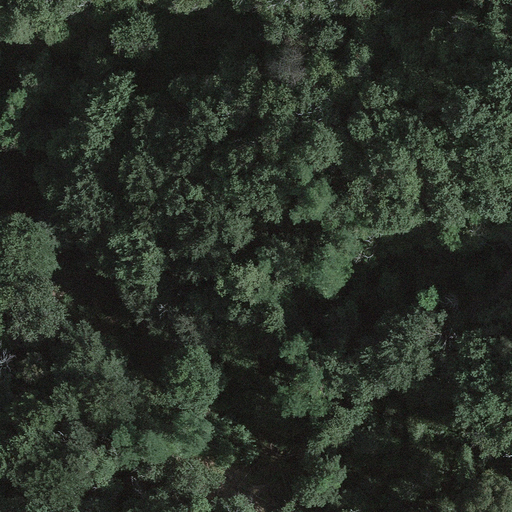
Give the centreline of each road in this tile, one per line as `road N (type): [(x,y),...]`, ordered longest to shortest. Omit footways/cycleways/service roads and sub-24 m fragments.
road 1 (track): [(511,237),(420,195),(346,122),(361,80),(415,22),(415,0)]
road 2 (track): [(511,407),(469,349),(473,317),(511,266)]
